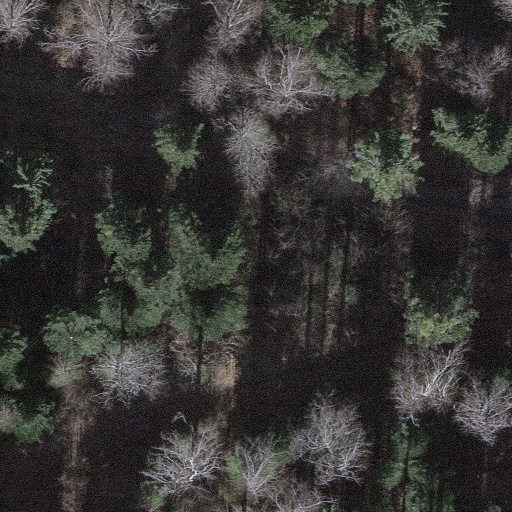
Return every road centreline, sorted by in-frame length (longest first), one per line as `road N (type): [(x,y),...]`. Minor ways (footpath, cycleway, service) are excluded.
road 1 (track): [(0,447),(511,298)]
road 2 (track): [(511,202),(0,77)]
